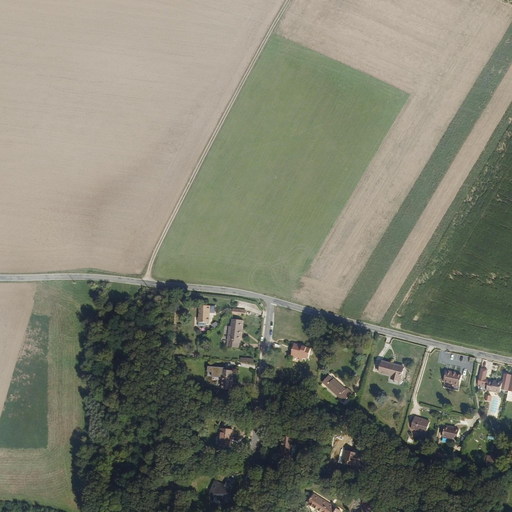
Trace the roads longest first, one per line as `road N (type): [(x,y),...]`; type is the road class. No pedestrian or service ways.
road 1 (track): [(306,0),(137,281),(113,366),(125,426),(102,511)]
road 2 (tertiary): [(269,300),(137,281),(0,278)]
road 3 (tertiary): [(511,361),(269,300)]
road 4 (residential): [(269,300),(248,478),(257,511)]
